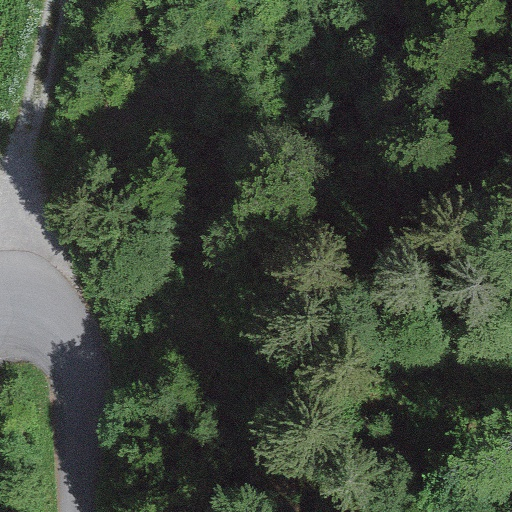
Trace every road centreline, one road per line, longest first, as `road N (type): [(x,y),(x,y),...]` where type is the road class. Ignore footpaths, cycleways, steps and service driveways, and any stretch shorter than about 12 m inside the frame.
road 1 (track): [(0,279),(59,0)]
road 2 (unclassified): [(0,306),(46,311),(76,349),(84,410),(79,511)]
